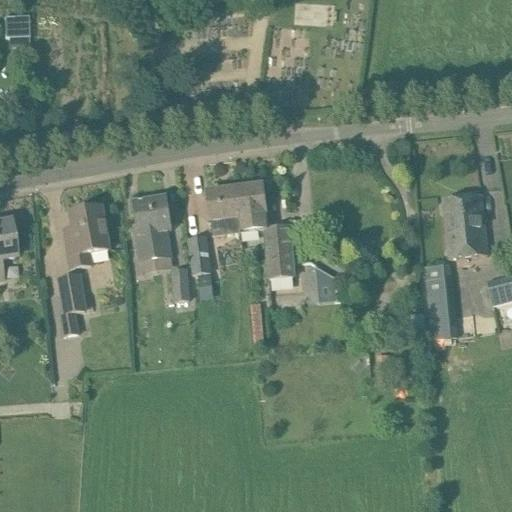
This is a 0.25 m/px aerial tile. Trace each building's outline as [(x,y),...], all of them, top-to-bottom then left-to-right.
[(27,19),(4,20),(4,22),(5,35),(5,41),(28,40),(27,19)] [(268,283),(294,280),(290,229),(267,231),(265,217),(267,216),(262,187),(235,191),(239,219),(241,235),(263,232),(268,283)] [(239,219),(235,191),(208,195),(214,239),(228,237),(225,221),(239,219)] [(443,204),(447,238),(465,236),(466,237),(485,235),(481,200),(443,204)] [(138,266),(172,260),(166,224),(170,224),(166,201),(134,206),(137,226),(132,227),(138,266)] [(91,269),(89,257),(109,254),(101,211),(70,216),(75,243),(66,244),(71,272),(91,269)] [(0,283),(2,283),(0,269),(0,262),(15,260),(10,225),(0,226),(0,283)] [(465,236),(447,238),(449,262),(462,261),(475,260),(487,258),(485,235),(466,237),(465,236)] [(187,242),(192,279),(198,278),(210,277),(211,276),(206,240),(187,242)] [(424,271),(431,344),(459,342),(451,268),(424,271)] [(185,271),(169,273),(171,305),(188,303),(185,271)] [(317,304),(336,304),(334,273),(315,274),(317,304)] [(210,277),(198,278),(200,294),(212,292),(210,277)] [(511,277),(487,284),(494,309),(511,304),(511,277)] [(87,315),(81,278),(57,282),(63,314),(58,315),(62,340),(79,336),(75,317),(87,315)] [(425,338),(424,316),(386,319),(388,341),(425,338)]
